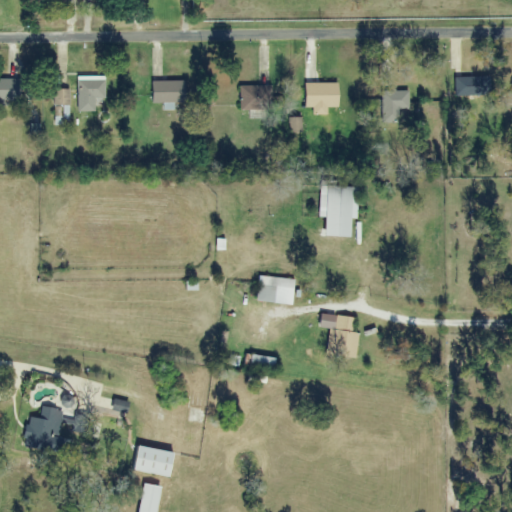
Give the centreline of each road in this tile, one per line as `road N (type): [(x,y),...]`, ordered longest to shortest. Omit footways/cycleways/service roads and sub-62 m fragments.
road 1 (residential): [(511,32),(0,35)]
road 2 (residential): [(511,323),(396,322),(355,307),(296,315)]
